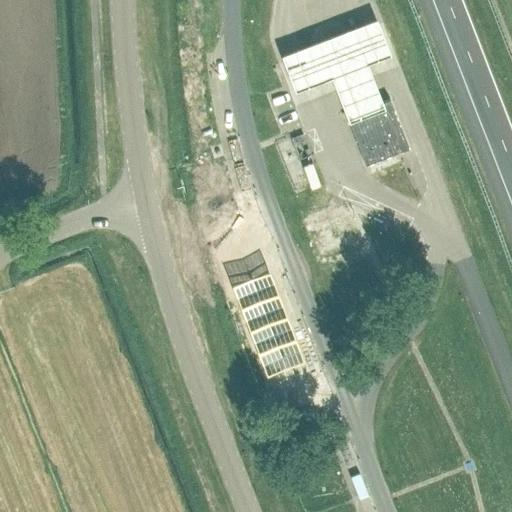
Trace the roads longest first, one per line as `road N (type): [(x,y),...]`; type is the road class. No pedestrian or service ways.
road 1 (tertiary): [(249,511),(170,302),(147,203)]
road 2 (tertiary): [(147,203),(122,0)]
road 3 (motorway): [(447,0),(511,168)]
road 4 (tertiary): [(0,252),(147,203)]
